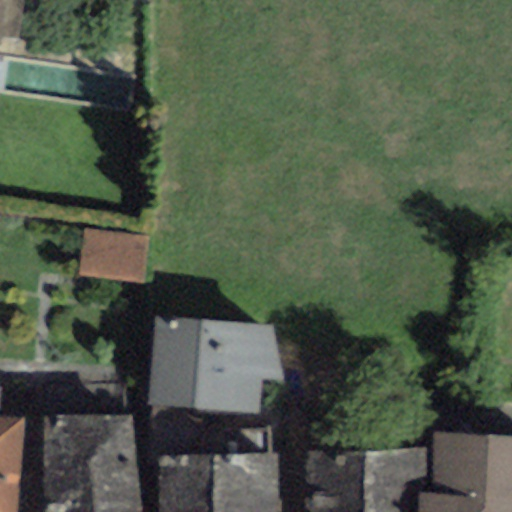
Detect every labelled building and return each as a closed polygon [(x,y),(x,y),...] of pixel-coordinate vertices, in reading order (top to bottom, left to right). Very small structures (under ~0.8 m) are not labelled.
[(148,236),(83,227),(77,272),(142,280),(148,236)] [(159,303),(150,392),(260,404),(264,371),(283,373),(270,315),(159,303)] [(15,511),(25,409),(0,406),(0,511),(15,511)] [(42,409),(46,511),(138,511),(134,406),(42,409)] [(282,511),(280,427),(157,429),(158,511),(282,511)] [(511,511),(511,437),(433,435),(432,448),(430,494),(418,494),(417,511),(511,511)] [(430,494),(432,448),(314,457),(311,511),(417,511),(418,494),(430,494)]
